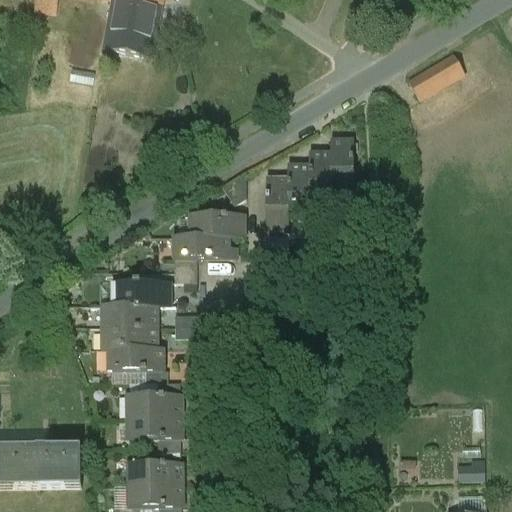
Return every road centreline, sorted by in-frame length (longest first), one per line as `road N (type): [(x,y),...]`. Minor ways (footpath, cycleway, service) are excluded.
road 1 (residential): [(0,299),(482,9)]
road 2 (track): [(348,511),(374,294),(362,81)]
road 3 (residential): [(211,511),(210,334),(235,300)]
